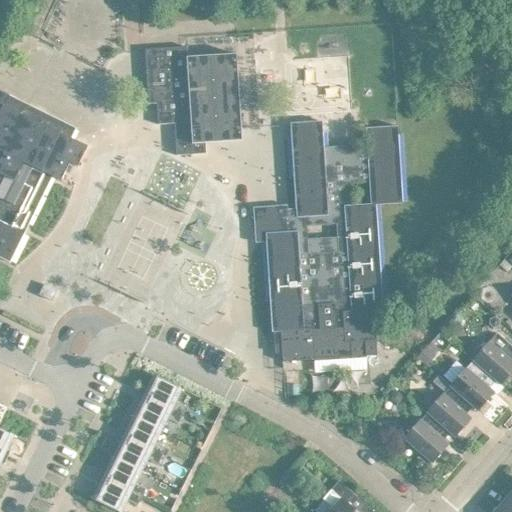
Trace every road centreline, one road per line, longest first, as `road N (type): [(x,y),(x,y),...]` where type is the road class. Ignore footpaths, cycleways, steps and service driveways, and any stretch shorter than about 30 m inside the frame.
road 1 (residential): [(405,511),(318,437),(139,343),(104,346),(75,392)]
road 2 (residential): [(16,511),(75,392)]
